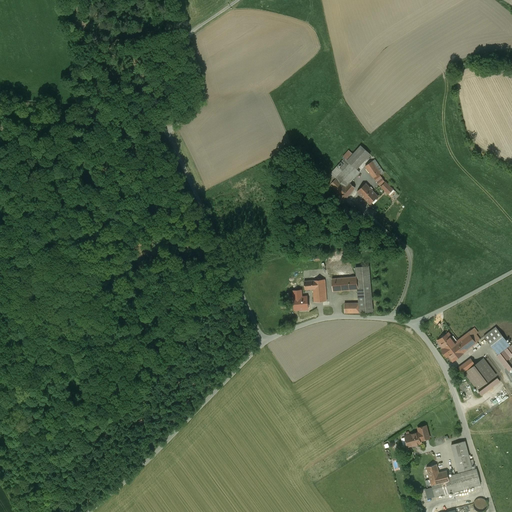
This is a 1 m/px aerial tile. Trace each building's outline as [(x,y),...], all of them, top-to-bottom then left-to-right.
[(353,154),(349,150),(343,157),(345,158),(331,174),(333,175),(327,182),(330,185),(337,191),(339,194),(345,200),(355,189),(354,187),(350,183),(360,172),(357,169),(370,154),(361,146),(353,154)] [(380,173),(372,161),(365,166),(373,178),(379,174),(380,173)] [(384,182),(380,175),(375,178),(380,185),(384,182)] [(382,186),(381,187),(388,194),(393,189),(386,182),(385,183),(382,186)] [(366,183),(357,191),(364,198),(370,204),(378,196),(372,190),(366,183)] [(337,191),(330,185),(328,187),(335,193),(337,191)] [(368,266),(356,267),(357,277),(362,276),(363,289),(358,289),(359,303),(360,312),(372,311),(368,266)] [(343,278),(332,279),(333,291),(358,289),(363,289),(362,276),(357,277),(343,278)] [(325,279),(304,281),(305,290),(313,289),(314,302),(327,301),(325,279)] [(307,296),(293,298),(294,310),(308,309),(307,296)] [(352,304),(345,304),(345,312),(352,312),(352,313),(360,312),(359,303),(352,304)] [(496,327),(484,336),(498,354),(510,345),(496,327)] [(476,334),(472,329),(468,332),(476,343),(480,339),(476,334)] [(455,342),(454,343),(462,353),(470,348),(469,347),(476,343),(468,332),(455,342)] [(448,333),(437,341),(443,349),(453,341),(454,343),(455,342),(448,333)] [(443,349),(441,350),(446,357),(448,356),(452,361),(463,353),(462,353),(454,343),(453,341),(443,349)] [(475,365),(464,373),(477,389),(496,375),(483,358),(475,365)] [(470,359),(459,367),(463,373),(464,373),(475,365),(470,359)] [(496,425),(503,421),(498,413),(481,424),(483,428),(494,422),(496,425)] [(426,425),(418,428),(419,432),(421,440),(429,438),(426,425)] [(419,432),(405,436),(408,447),(421,443),(420,440),(421,440),(419,432)] [(465,441),(451,444),(458,472),(472,468),(465,441)] [(439,472),(436,464),(427,467),(430,479),(432,485),(449,481),(448,476),(446,470),(439,472)] [(449,481),(432,485),(435,496),(480,485),(476,468),(472,469),(448,476),(449,481)] [(480,498),(479,498),(478,498),(477,499),(476,499),(475,500),(474,501),(474,502),(473,503),(473,504),(473,505),(473,506),(474,506),(474,507),(474,508),(475,509),(476,510),(477,511),(478,511),(480,511),(481,511),(482,511),(483,511),(484,511),(485,510),(486,509),(486,508),(487,508),(487,507),(487,506),(487,505),(487,504),(487,503),(487,502),(487,501),(486,501),(486,500),(485,499),(483,498),(482,498),(481,498),(480,498)]
